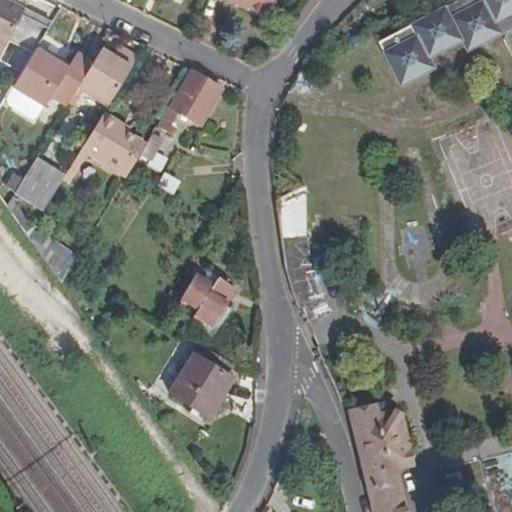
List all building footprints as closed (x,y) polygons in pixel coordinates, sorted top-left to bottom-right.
[(48,30),(0,0),(0,58),(7,47),(30,60),(32,57),(48,30)] [(264,16),(271,0),(225,0),(236,5),(237,3),(264,16)] [(495,26),(511,17),(511,0),(463,0),(378,44),(400,89),(433,72),(429,61),(461,45),(466,55),(491,42),(495,26)] [(503,37),(511,32),(511,17),(495,26),(491,42),(503,37)] [(112,59),(132,65),(136,52),(116,46),(112,59)] [(108,107),(130,71),(98,52),(87,71),(77,89),(108,108),(108,107)] [(63,112),(77,89),(87,71),(72,62),(64,76),(32,57),(30,60),(10,94),(41,113),(48,103),(63,112)] [(200,77),(206,68),(195,63),(190,71),(193,72),(159,129),(172,136),(175,129),(172,128),(179,115),(202,128),(224,90),(200,77)] [(0,114),(9,120),(13,112),(3,106),(0,110),(0,114)] [(122,179),(141,145),(118,131),(120,127),(103,117),(81,154),(122,179)] [(155,159),(165,142),(156,137),(141,163),(161,174),(166,165),(155,159)] [(64,173),(37,156),(29,169),(15,193),(43,209),(64,173)] [(0,183),(15,193),(29,169),(8,157),(0,169),(0,183)] [(163,174),(156,187),(172,195),(179,182),(163,174)] [(306,224),(317,225),(321,192),(310,191),(306,224)] [(313,283),(308,234),(282,239),(290,287),(313,283)] [(226,307),(236,290),(210,274),(206,280),(196,275),(181,299),(199,311),(191,324),(214,338),(231,310),(226,307)] [(321,303),(313,283),(290,287),(301,311),(321,303)] [(141,311),(120,299),(109,318),(129,330),(141,311)] [(305,322),(326,313),(321,303),(301,311),(305,322)] [(210,420),(233,381),(229,378),(235,366),(208,350),(201,361),(195,357),(172,397),(210,420)] [(410,468),(396,413),(377,417),(375,408),(347,414),(358,460),(371,511),(404,511),(395,472),(410,468)]
